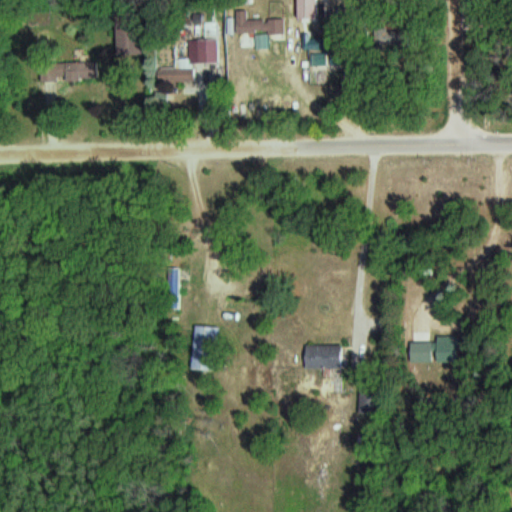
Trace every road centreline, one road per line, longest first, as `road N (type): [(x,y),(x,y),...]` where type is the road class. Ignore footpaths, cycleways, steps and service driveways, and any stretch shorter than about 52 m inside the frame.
road 1 (residential): [(0,152),(511,142)]
road 2 (residential): [(463,143),(460,0)]
